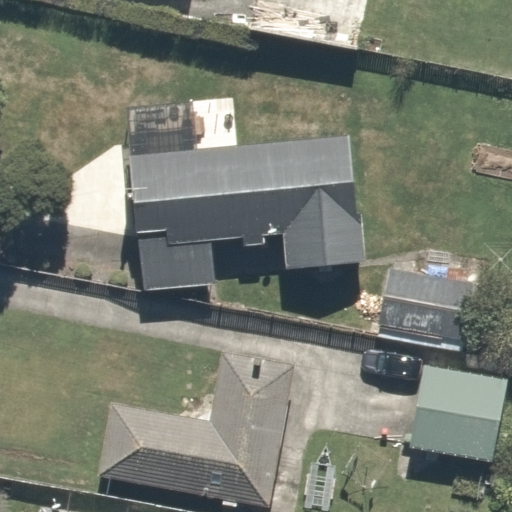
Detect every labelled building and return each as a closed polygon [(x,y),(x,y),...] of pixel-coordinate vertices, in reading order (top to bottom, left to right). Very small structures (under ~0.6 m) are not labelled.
[(362,0),(248,0),(244,26),(355,46),(362,0)] [(374,264),(357,121),(124,147),(141,292),(214,283),(208,231),(283,223),(289,274),(374,264)] [(465,278),(377,257),(362,320),(450,341),(465,278)] [(268,508),(292,370),(221,358),(212,415),(109,398),(96,478),(268,508)] [(511,434),(511,371),(421,364),(413,448),(490,454),(492,432),(511,434)] [(89,511),(40,503),(38,511),(89,511)]
